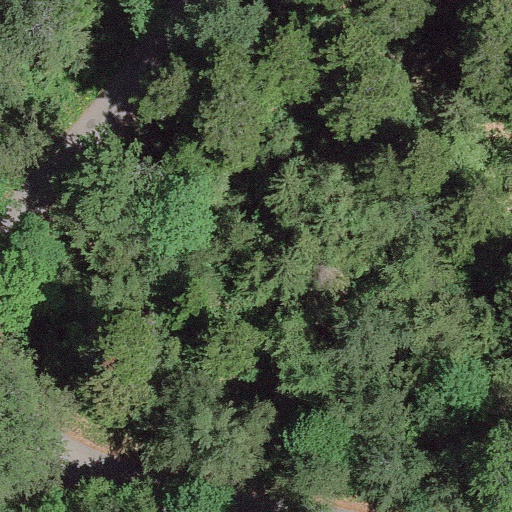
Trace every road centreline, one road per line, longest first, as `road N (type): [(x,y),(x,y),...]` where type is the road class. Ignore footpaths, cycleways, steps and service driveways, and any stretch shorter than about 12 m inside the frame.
road 1 (track): [(191,0),(0,251)]
road 2 (track): [(28,435),(140,489),(236,511)]
